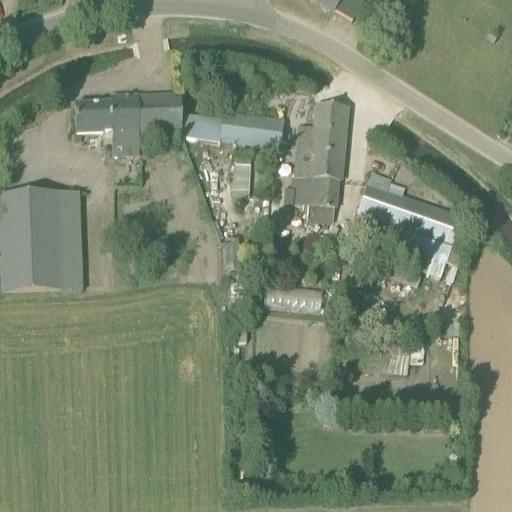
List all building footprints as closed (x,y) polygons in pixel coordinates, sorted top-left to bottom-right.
[(306,0),(333,16),(342,0),(306,0)] [(138,142),(182,141),(181,117),(180,98),(109,101),(109,107),(74,109),(75,139),(102,138),(103,147),(112,147),(112,159),(139,158),(138,142)] [(292,209),(333,212),(334,212),(337,185),(340,185),(347,111),(315,108),(313,133),(299,131),(292,209)] [(220,145),(223,123),(181,117),(182,141),(219,147),(220,145)] [(279,153),(283,126),(223,117),(223,123),(220,145),(279,153)] [(233,167),(232,199),(248,199),(250,167),(233,167)] [(357,218),(390,230),(379,258),(441,280),(451,251),(462,221),(367,188),(357,218)] [(0,199),(0,266),(1,298),(61,296),(57,197),(0,199)] [(228,244),(226,267),(237,268),(238,254),(236,254),(236,244),(228,244)] [(459,340),(459,321),(447,321),(447,340),(459,340)] [(246,323),(233,323),(233,347),(246,347),(246,323)]
